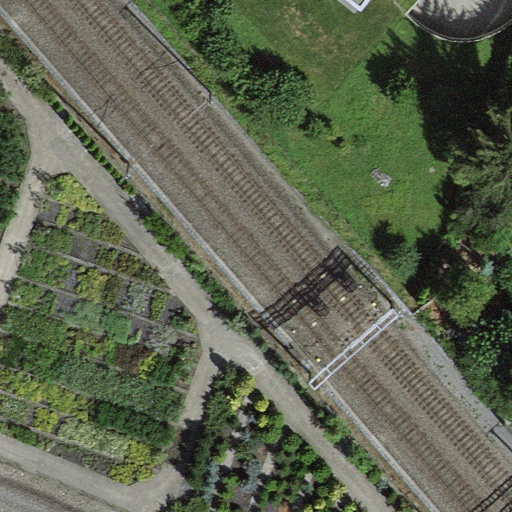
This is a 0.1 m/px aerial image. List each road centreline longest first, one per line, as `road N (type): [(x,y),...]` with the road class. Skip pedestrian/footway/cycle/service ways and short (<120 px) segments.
road 1 (track): [(0,449),(166,504),(214,344),(0,98)]
road 2 (track): [(47,152),(0,317)]
